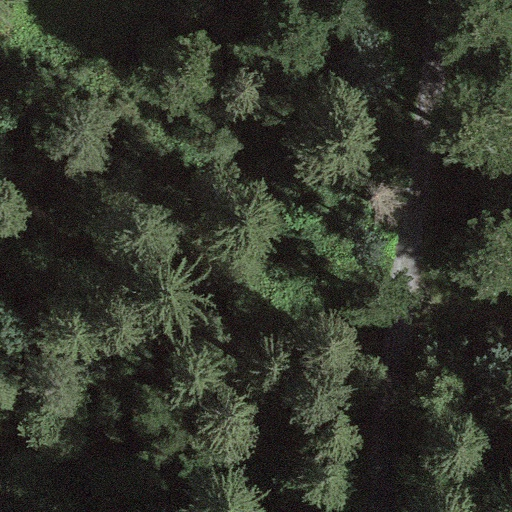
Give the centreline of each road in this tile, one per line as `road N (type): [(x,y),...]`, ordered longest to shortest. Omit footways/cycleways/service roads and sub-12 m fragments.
road 1 (track): [(435,0),(403,265)]
road 2 (track): [(403,265),(391,511)]
